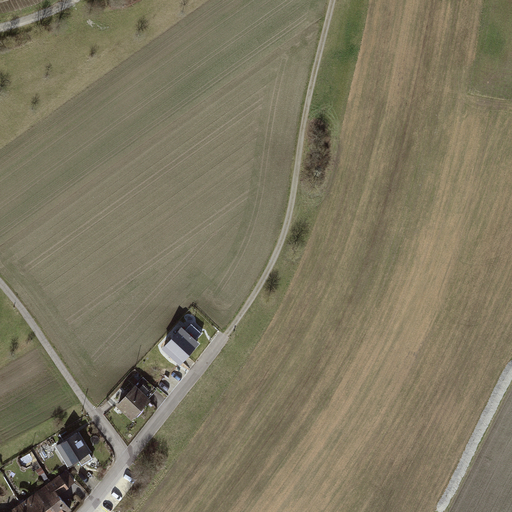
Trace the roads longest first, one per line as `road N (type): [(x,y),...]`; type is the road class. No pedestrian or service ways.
road 1 (track): [(226,334),(283,236),(332,0)]
road 2 (residential): [(0,282),(131,456)]
road 3 (track): [(511,363),(439,511)]
road 4 (residential): [(226,334),(131,456)]
